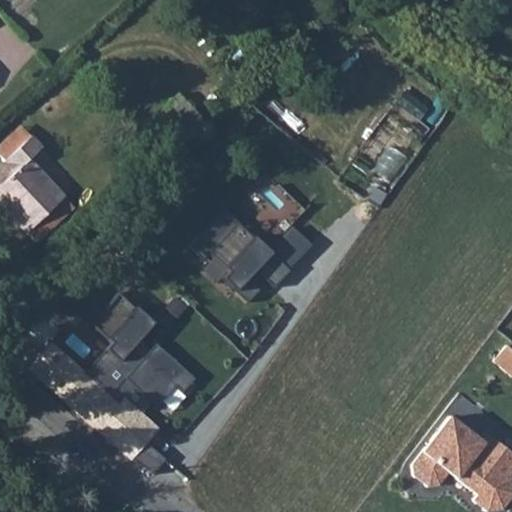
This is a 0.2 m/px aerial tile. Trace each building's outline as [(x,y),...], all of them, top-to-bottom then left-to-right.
[(172,97),(134,132),(155,153),(192,117),(172,97)] [(12,176),(0,186),(0,214),(20,236),(58,203),(24,166),(39,152),(28,141),(1,165),(12,176)] [(0,186),(12,176),(1,165),(0,165),(0,186)] [(40,355),(27,369),(73,409),(127,457),(154,427),(123,398),(120,403),(78,366),(88,353),(56,325),(44,338),(40,334),(30,346),(40,355)] [(495,362),(511,373),(511,351),(506,347),(495,362)] [(447,417),(411,465),(412,475),(427,487),(437,485),(447,472),(476,495),(472,500),(487,511),(502,509),(511,496),(511,477),(509,475),(511,471),(511,454),(487,435),(481,442),(447,417)]
